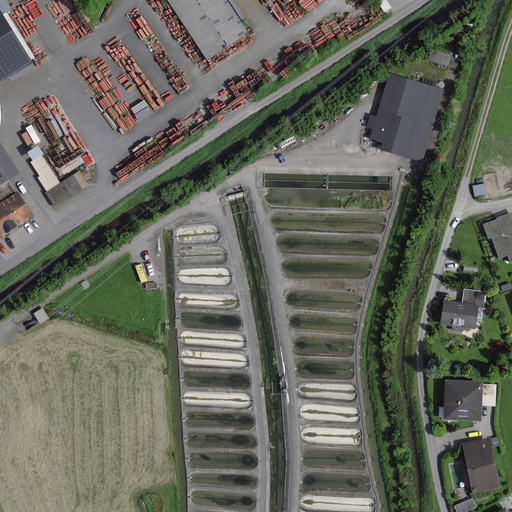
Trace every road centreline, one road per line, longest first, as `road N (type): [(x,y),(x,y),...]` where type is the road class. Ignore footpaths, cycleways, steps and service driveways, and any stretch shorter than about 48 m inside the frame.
road 1 (residential): [(449,511),(422,365),(429,303),(459,214)]
road 2 (track): [(459,214),(511,30)]
